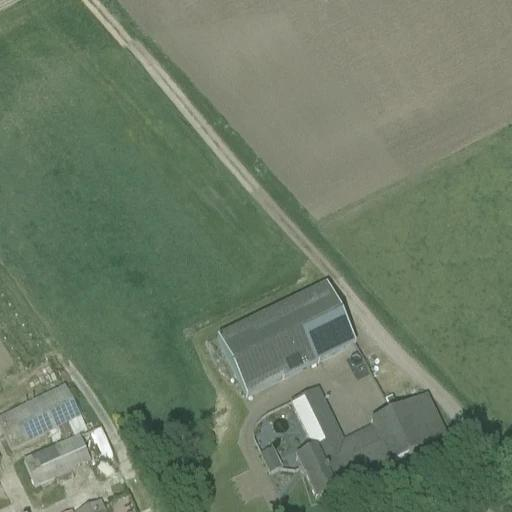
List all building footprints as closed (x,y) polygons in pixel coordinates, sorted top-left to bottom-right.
[(353,349),(324,289),(215,342),(244,402),(353,349)] [(0,436),(10,456),(47,438),(56,433),(78,422),(62,390),(0,419),(0,436)] [(290,409),(301,433),(311,455),(295,463),(315,504),(445,441),(426,401),(404,412),(404,410),(370,426),(373,433),(344,447),(318,392),(292,405),(290,409)] [(21,464),(32,492),(75,475),(75,472),(64,446),(21,464)] [(278,466),(265,472),(268,478),(280,472),(278,466)]
